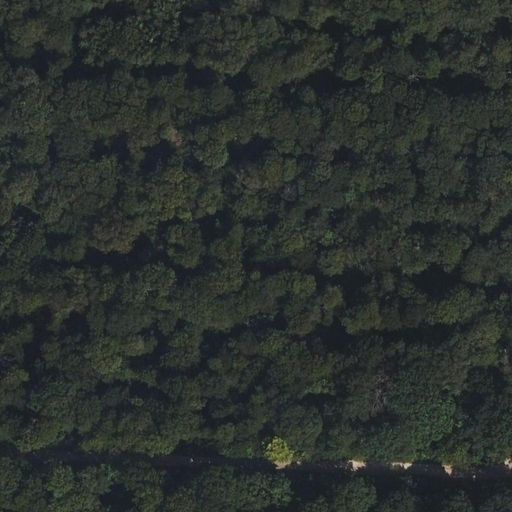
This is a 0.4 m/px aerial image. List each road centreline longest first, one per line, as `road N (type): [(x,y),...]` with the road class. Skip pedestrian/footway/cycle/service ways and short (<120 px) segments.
road 1 (unknown): [(0,454),(511,475)]
road 2 (track): [(59,0),(0,310)]
